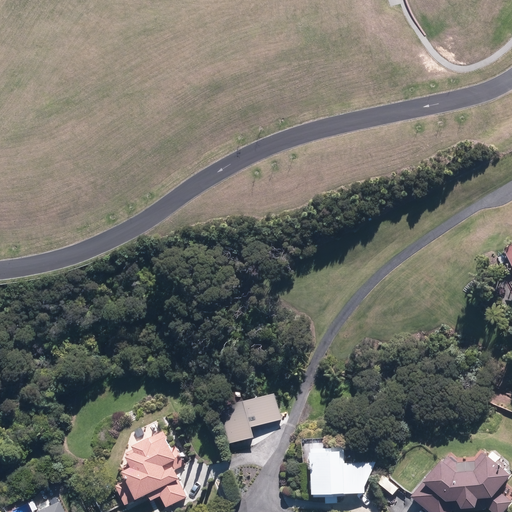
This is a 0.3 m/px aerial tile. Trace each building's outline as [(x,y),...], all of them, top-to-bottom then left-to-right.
[(218,403),(229,443),(254,436),(252,427),(283,419),(276,395),(245,404),(243,396),(218,403)] [(152,442),(149,435),(132,444),(135,450),(125,455),(130,465),(121,469),(127,480),(116,485),(125,504),(147,493),(151,499),(160,494),(166,506),(187,496),(178,477),(170,461),(175,458),(165,436),(152,442)] [(344,462),(344,446),(312,447),(312,450),(310,450),(312,492),(313,492),(313,496),(326,495),(326,502),(338,502),(338,495),(346,495),(346,492),(365,492),(365,485),(376,461),(344,462)] [(487,508),(492,511),(504,511),(511,502),(498,493),(511,476),(480,453),(467,471),(444,454),(411,498),(429,511),(450,511),(453,510),(487,508)] [(70,511),(66,501),(41,511),(70,511)]
